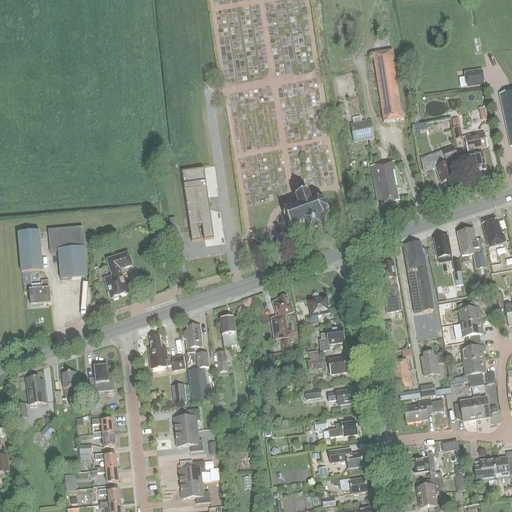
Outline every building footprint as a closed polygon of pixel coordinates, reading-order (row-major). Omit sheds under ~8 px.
[(384,124),(403,121),(393,53),(373,56),(384,124)] [(484,87),(482,71),(464,73),(464,74),(466,89),(484,87)] [(511,92),(499,95),(510,148),(511,147),(511,92)] [(477,103),(481,123),(487,121),(483,102),(477,103)] [(455,140),(461,139),(457,120),(452,121),(455,140)] [(354,144),(374,140),(371,121),(350,125),(354,144)] [(487,148),(484,134),(464,138),(467,153),(468,152),(469,156),(466,157),(470,174),(486,171),(482,154),(475,155),(474,151),(487,148)] [(454,148),(442,153),(420,160),(423,174),(435,170),(441,185),(449,182),(450,183),(454,182),(454,181),(455,180),(450,164),(458,162),(454,148)] [(398,203),(396,190),(402,189),(400,182),(399,182),(396,163),(371,167),(378,207),(398,203)] [(182,173),(181,173),(190,233),(191,243),(202,241),(198,227),(202,227),(202,231),(203,231),(204,239),(203,239),(204,241),(214,240),(210,211),(208,198),(204,170),(203,170),(203,174),(182,174),(182,173)] [(306,189),(294,193),(299,209),(295,210),(294,208),(293,209),(293,211),(288,213),(287,211),(285,211),(286,213),(285,214),(285,215),(283,216),(284,217),(286,216),(290,228),(288,229),(288,230),(291,230),(291,231),(292,230),(293,232),(295,232),(294,230),(300,228),(300,230),(302,229),(301,227),(306,226),(309,236),(322,231),(318,221),(323,219),(325,221),(326,220),(325,218),(327,213),(329,213),(329,211),(327,211),(325,206),(326,204),(325,203),(324,205),(319,202),(319,200),(317,200),(317,202),(311,204),(306,189)] [(175,219),(169,220),(171,232),(177,231),(175,219)] [(503,235),(502,235),(497,221),(482,226),(489,249),(506,244),(503,235)] [(82,228),(48,231),(50,254),(58,253),(61,281),(87,279),(84,251),(82,228)] [(475,242),(473,231),(457,234),(462,257),(473,255),(476,271),(486,269),(481,246),(482,245),(481,241),(475,242)] [(43,272),(39,232),(18,234),(22,274),(30,273),(43,272)] [(451,257),(448,238),(434,240),(437,260),(451,257)] [(433,311),(427,277),(424,256),(422,256),(420,244),(406,247),(408,259),(405,259),(408,276),(408,281),(414,314),(423,313),(433,311)] [(128,254),(107,261),(112,278),(104,281),(111,301),(128,295),(120,271),(132,267),(128,254)] [(455,288),(462,287),(458,262),(451,264),(455,288)] [(383,289),(387,315),(402,312),(399,299),(397,287),(393,264),(380,266),(384,289),(383,289)] [(51,305),(49,290),(48,282),(41,282),(42,291),(29,292),(31,307),(51,305)] [(505,308),(502,295),(496,296),(499,312),(505,311),(504,308),(505,308)] [(293,314),(290,305),(289,305),(286,298),(278,301),(278,302),(272,304),(277,318),(271,320),(274,341),(288,339),(285,316),(293,314)] [(309,327),(318,325),(316,318),(330,315),(327,299),(308,303),(311,319),(307,320),(309,327)] [(460,326),(481,323),(479,309),(475,310),(474,304),(457,307),(460,326)] [(237,347),(233,319),(220,321),(224,348),(237,347)] [(462,345),(466,345),(480,343),(479,337),(483,336),(481,323),(460,326),(462,339),(461,340),(462,345)] [(188,332),(183,333),(184,341),(186,340),(187,355),(186,355),(187,365),(195,364),(194,354),(194,350),(202,349),(200,331),(197,331),(197,327),(187,328),(188,332)] [(326,331),(326,335),(320,336),(321,341),(319,342),(321,353),(329,352),(329,346),(344,344),(342,329),(326,331)] [(185,371),(183,358),(171,360),(171,361),(168,362),(166,348),(161,349),(159,338),(149,339),(151,350),(148,350),(151,371),(172,368),(173,373),(185,371)] [(290,352),(288,342),(281,343),(282,353),(290,352)] [(463,365),(484,362),(483,354),(485,354),(485,347),(481,348),(480,343),(466,345),(462,345),(461,345),(462,351),(461,351),(463,365)] [(412,349),(401,351),(402,357),(413,355),(412,349)] [(211,368),(210,360),(209,353),(196,355),(197,362),(199,370),(190,371),(194,401),(210,399),(206,369),(211,368)] [(423,359),(421,359),(424,378),(439,376),(438,365),(444,364),(442,356),(436,357),(433,357),(433,353),(423,355),(423,359)] [(218,375),(227,374),(225,354),(216,355),(218,375)] [(309,355),(310,362),(318,361),(317,354),(309,355)] [(286,366),(285,359),(274,360),(275,368),(286,366)] [(348,374),(345,359),(328,362),(330,377),(348,374)] [(321,361),(318,361),(310,362),(306,363),(308,373),(322,371),(321,361)] [(412,387),(410,374),(408,374),(406,362),(393,364),(394,370),(390,371),(393,391),(412,387)] [(486,375),(484,362),(463,365),(465,378),(463,378),(463,384),(468,383),(483,381),(482,375),(486,375)] [(112,382),(109,383),(107,367),(94,368),(95,379),(89,379),(90,390),(96,390),(96,393),(113,391),(112,382)] [(77,389),(76,374),(62,375),(63,391),(64,391),(65,400),(73,399),(72,390),(77,389)] [(38,379),(25,380),(29,407),(46,405),(43,382),(39,383),(38,379)] [(434,386),(420,388),(421,399),(435,397),(434,386)] [(174,407),(185,405),(184,387),(172,388),(174,407)] [(328,403),(337,402),(338,407),(354,405),(351,391),(336,394),(327,396),(328,403)] [(320,393),(304,394),(305,401),(321,400),(320,393)] [(473,401),(476,421),(490,419),(486,399),(473,401)] [(476,421),(473,401),(459,403),(460,406),(454,407),(456,421),(462,420),(463,424),(476,421)] [(90,417),(101,416),(100,402),(90,403),(90,417)] [(418,407),(404,409),(406,425),(427,422),(426,415),(432,414),(430,402),(418,404),(418,407)] [(25,406),(14,408),(16,421),(27,419),(25,406)] [(175,420),(176,434),(197,432),(196,423),(200,422),(199,411),(187,412),(188,418),(175,420)] [(102,436),(114,435),(113,422),(102,423),(101,420),(91,421),(92,427),(101,426),(102,433),(102,436)] [(358,436),(356,423),(341,425),(341,431),(332,432),(328,433),(329,440),(333,439),(342,438),(343,439),(358,436)] [(40,434),(47,440),(53,433),(47,427),(40,434)] [(198,442),(197,432),(176,434),(177,449),(190,448),(191,454),(203,453),(202,442),(198,442)] [(102,436),(102,433),(93,434),(93,440),(103,439),(104,450),(115,449),(114,435),(102,436)] [(442,445),(444,454),(458,452),(457,443),(442,445)] [(92,455),(91,447),(79,448),(80,456),(92,455)] [(346,463),(347,470),(363,468),(361,455),(346,457),(345,451),(328,454),(330,465),(346,463)] [(419,457),(420,461),(412,462),(414,475),(429,473),(430,477),(435,476),(432,455),(419,457)] [(106,472),(117,470),(116,457),(105,458),(105,456),(95,457),(96,462),(105,461),(106,469),(106,472)] [(5,457),(0,457),(0,475),(8,474),(5,457)] [(507,459),(493,461),(496,482),(509,480),(510,484),(511,483),(511,462),(507,463),(507,459)] [(496,482),(493,461),(480,463),(480,467),(474,467),(476,481),(482,481),(482,483),(496,482)] [(180,472),(181,486),(202,484),(201,475),(205,474),(204,463),(192,464),(193,470),(180,472)] [(119,484),(117,470),(106,472),(106,469),(96,470),(96,473),(91,473),(92,479),(101,479),(101,475),(106,474),(107,485),(119,484)] [(328,479),(327,469),(318,470),(319,480),(328,479)] [(457,494),(465,492),(462,477),(455,478),(457,494)] [(367,494),(365,480),(350,482),(349,478),(333,481),(332,483),(332,487),(334,489),(337,488),(338,490),(340,489),(341,492),(350,490),(351,496),(367,494)] [(441,497),(439,487),(443,486),(442,479),(431,481),(429,481),(430,487),(416,489),(418,500),(435,498),(441,497)] [(203,494),(202,484),(181,486),(182,501),(195,500),(196,506),(210,504),(209,493),(203,494)] [(108,491),(99,492),(99,497),(108,496),(109,504),(109,507),(121,506),(119,492),(108,493),(108,491)] [(435,498),(418,500),(419,511),(434,509),(437,508),(437,507),(435,498)] [(322,510),(335,508),(334,500),(321,502),(322,510)]
